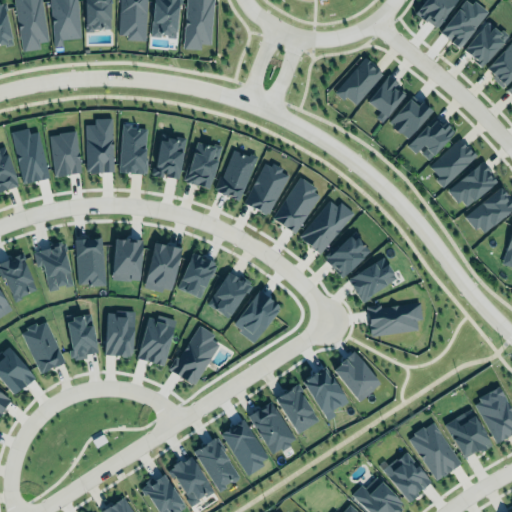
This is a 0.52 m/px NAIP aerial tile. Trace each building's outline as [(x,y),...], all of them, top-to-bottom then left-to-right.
[(12,0),(21,51),(39,48),(38,42),(48,40),(41,0),(12,0)] [(48,0),(52,46),(62,45),(61,39),(79,38),(76,0),(48,0)] [(110,29),(108,0),(82,0),(84,30),(110,29)] [(117,0),(115,34),(123,34),(123,38),(143,39),(144,0),(117,0)] [(151,0),(149,36),(175,37),(177,0),(151,0)] [(211,0),(184,0),(182,48),(199,49),(200,43),(210,44),(211,0)] [(422,0),(413,11),(432,28),(456,0),(422,0)] [(458,49),(485,11),(469,0),(462,0),(439,32),(449,39),(447,41),(458,49)] [(0,45),(10,44),(4,2),(0,2),(0,45)] [(461,46),(485,19),(505,35),(478,66),(472,61),(475,57),(461,46)] [(503,83),(511,73),(511,43),(509,40),(484,66),(503,83)] [(340,99),(332,93),(331,86),(363,54),(379,73),(353,104),(343,95),(340,99)] [(365,103),(387,116),(401,93),(392,87),(396,81),(383,74),(365,103)] [(407,95),(416,102),(420,97),(431,106),(405,137),(385,120),(407,95)] [(418,151),(427,159),(452,132),(433,115),(405,146),(415,154),(418,151)] [(110,170),(109,117),(92,117),(93,123),(82,122),(83,169),(86,169),(87,171),(110,170)] [(118,121),(116,170),(143,172),(144,158),(143,158),(143,147),(141,147),(142,128),(136,128),(136,125),(130,124),(128,123),(118,121)] [(22,184),(49,177),(37,131),(28,133),(26,127),(8,131),(22,184)] [(48,134),(57,133),(56,131),(71,129),(77,170),(53,174),(48,134)] [(158,134),(151,174),(177,179),(184,139),(158,134)] [(193,137),(218,145),(205,189),(179,181),(193,137)] [(440,187),(474,156),(457,138),(427,166),(435,175),(432,178),(440,187)] [(0,189),(16,184),(0,141),(0,189)] [(213,190),(238,200),(255,157),(231,147),(213,190)] [(443,191),(480,159),(497,180),(466,207),(459,200),(454,204),(443,191)] [(261,160),(287,176),(264,216),(238,201),(261,160)] [(297,173),(270,217),(274,219),(278,221),(283,225),(293,231),(316,195),(314,190),(312,186),(310,184),(311,181),(297,173)] [(511,203),(497,185),(461,214),(472,228),(477,224),(481,230),(511,205),(511,203)] [(294,234),(327,195),(349,213),(316,253),(294,234)] [(511,226),(500,263),(510,266),(511,260),(511,226)] [(339,276),(366,249),(358,242),(360,239),(354,233),(352,235),(348,231),(321,258),(339,276)] [(70,236),(81,235),(81,238),(89,238),(89,236),(98,235),(103,284),(87,286),(87,281),(75,282),(70,236)] [(110,279),(139,280),(140,239),(112,238),(110,279)] [(152,238),(178,245),(168,288),(160,287),(159,292),(140,287),(152,238)] [(31,249),(35,266),(41,265),(47,289),(71,284),(62,242),(31,249)] [(175,288),(199,298),(214,262),(190,252),(175,288)] [(0,273),(11,300),(35,289),(19,253),(0,261),(0,273)] [(381,255),(346,276),(361,300),(367,296),(364,292),(386,279),(388,283),(390,282),(389,279),(394,276),(381,255)] [(227,318),(249,284),(227,270),(205,304),(227,318)] [(231,322),(257,288),(265,291),(278,303),(250,342),(235,330),(237,326),(231,322)] [(0,313),(9,307),(0,293),(0,313)] [(362,304),(367,334),(415,328),(414,321),(419,317),(416,301),(392,303),(379,304),(378,303),(362,304)] [(103,310),(130,311),(128,355),(101,354),(103,310)] [(64,319),(71,317),(70,313),(79,311),(80,316),(87,314),(93,349),(83,351),(84,358),(71,360),(70,357),(67,358),(65,348),(69,347),(64,319)] [(155,314),(173,318),(161,364),(134,356),(144,315),(154,318),(155,314)] [(63,362),(44,319),(19,330),(38,373),(63,362)] [(168,370),(193,385),(218,343),(210,338),(213,333),(196,323),(168,370)] [(33,376),(7,344),(0,349),(0,380),(11,394),(33,376)] [(379,383),(352,350),(330,368),(357,401),(379,383)] [(323,420),(335,414),(332,408),(345,402),(325,366),(301,379),(323,420)] [(272,398),(295,433),(317,419),(294,384),(272,398)] [(511,432),(511,411),(498,386),(472,400),(494,442),(511,432)] [(0,392),(8,398),(0,408),(0,392)] [(244,412),(267,398),(293,439),(270,453),(244,412)] [(463,453),(445,422),(468,408),(488,442),(483,445),(480,443),(463,453)] [(241,416),(218,430),(245,473),(261,463),(258,459),(265,455),(241,416)] [(435,477),(407,437),(412,434),(410,431),(420,424),(422,426),(431,420),(459,460),(435,477)] [(191,449),(216,490),(224,486),(222,483),(227,480),(230,481),(235,479),(235,475),(213,435),(191,449)] [(430,480),(405,449),(380,469),(406,501),(430,480)] [(166,462),(188,450),(212,492),(190,505),(166,462)] [(157,511),(140,487),(147,482),(146,479),(152,475),(154,477),(162,471),(181,500),(179,501),(182,506),(177,509),(177,508),(170,511),(157,511)] [(367,483),(364,480),(349,494),(367,511),(394,511),(403,504),(375,475),(367,483)] [(130,511),(120,496),(98,510),(99,511),(130,511)] [(356,511),(347,503),(338,511),(335,511),(332,509),(329,511),(356,511)]
